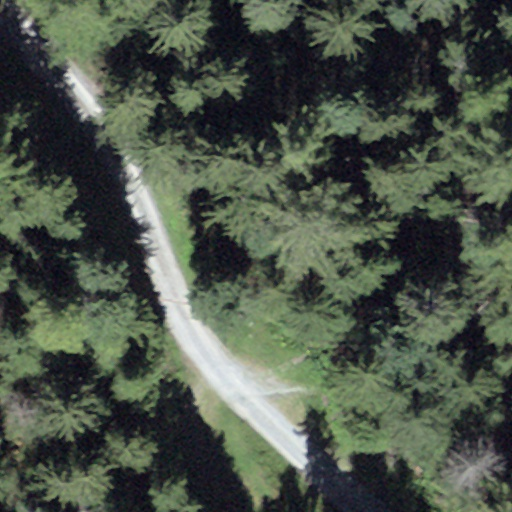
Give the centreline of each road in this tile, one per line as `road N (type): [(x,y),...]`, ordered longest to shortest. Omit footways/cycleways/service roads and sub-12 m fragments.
road 1 (track): [(0,40),(129,225),(197,380),(353,511)]
road 2 (track): [(222,511),(168,425),(197,380)]
